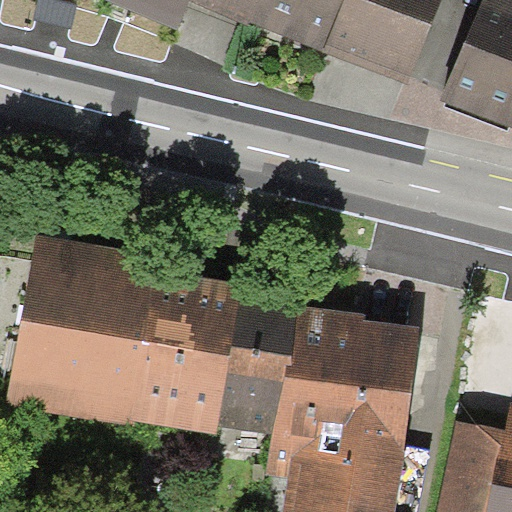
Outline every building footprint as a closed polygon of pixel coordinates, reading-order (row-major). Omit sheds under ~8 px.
[(47,0),(37,0),(33,21),(73,30),(78,7),(47,0)] [(101,0),(121,9),(180,36),(193,6),(195,0),(101,0)] [(195,0),(193,6),(251,31),(253,26),(264,0),(195,0)] [(264,0),(253,26),(336,60),(407,90),(440,0),(264,0)] [(511,0),(484,0),(439,104),(508,133),(510,130),(511,130),(511,0)] [(134,425),(160,276),(163,260),(37,238),(7,409),(132,431),(134,425)] [(219,430),(243,290),(160,276),(134,425),(217,439),(219,430)] [(302,300),(243,290),(219,430),(272,438),(300,310),(302,300)] [(366,320),(300,310),(272,438),(268,478),(287,480),(283,511),(396,511),(420,335),(364,326),(366,320)] [(511,511),(511,407),(511,408),(506,435),(457,426),(440,511),(511,511)]
